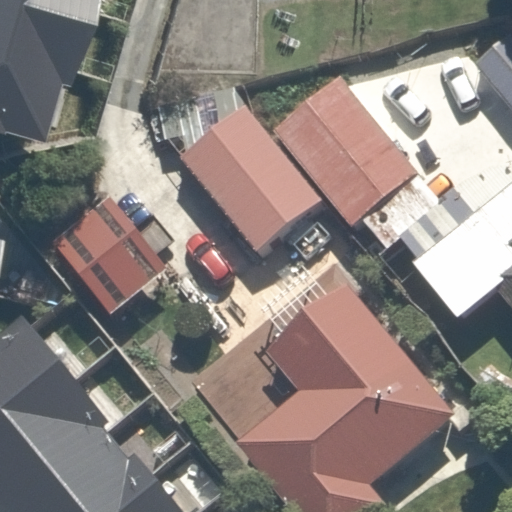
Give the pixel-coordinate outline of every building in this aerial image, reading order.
[(0,0),(0,129),(44,142),(62,79),(74,82),(96,0),(0,0)] [(511,32),(471,64),(511,119),(511,32)] [(349,88),(290,133),(353,215),(412,171),(349,88)] [(239,98),(177,148),(257,247),(318,198),(239,98)] [(435,169),(371,220),(457,327),(495,296),(511,317),(511,161),(507,155),(456,195),(435,169)] [(243,445),(297,511),(389,511),(390,511),(369,487),(457,415),(352,286),(268,354),(303,397),(243,445)] [(99,420),(25,328),(0,347),(0,510),(1,511),(176,511),(134,459),(122,469),(89,428),(99,420)]
